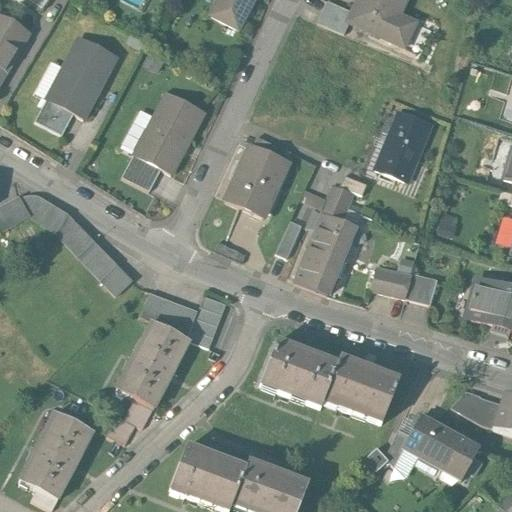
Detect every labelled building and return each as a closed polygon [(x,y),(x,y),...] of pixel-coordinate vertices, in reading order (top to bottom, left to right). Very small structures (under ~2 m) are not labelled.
[(19,0),(39,13),(47,0),(19,0)] [(255,0),(218,0),(209,19),(237,34),(255,0)] [(405,0),(358,0),(351,16),(346,26),(348,26),(402,51),(413,27),(397,20),(405,0)] [(351,16),(326,5),(316,28),(343,39),(348,26),(346,26),(351,16)] [(0,83),(28,37),(0,20),(0,83)] [(76,40),(42,104),(69,118),(83,125),(117,62),(76,40)] [(166,99),(147,134),(145,133),(131,158),(158,172),(169,177),(170,175),(169,174),(181,152),(178,151),(183,142),(187,144),(202,116),(164,96),(163,98),(166,99)] [(69,118),(42,104),(29,125),(57,140),(69,118)] [(397,118),(374,173),(405,186),(406,184),(403,183),(410,164),(414,165),(428,131),(397,118)] [(511,148),(511,149),(503,181),(511,183),(511,148)] [(286,167),(247,150),(223,203),(262,220),(286,167)] [(158,172),(131,158),(120,180),(147,194),(158,172)] [(365,189),(343,180),(338,191),(360,200),(365,189)] [(349,198),(332,191),(326,204),(344,211),(349,198)] [(299,206),(321,215),(326,205),(303,195),(299,206)] [(130,286),(65,218),(34,198),(23,198),(16,203),(26,218),(55,238),(115,301),(130,286)] [(15,201),(0,210),(0,234),(26,218),(16,203),(15,201)] [(344,211),(326,204),(320,218),(339,226),(344,215),(343,215),(344,211)] [(339,226),(320,218),(292,287),(326,300),(353,232),(339,226)] [(300,231),(288,225),(274,258),(286,263),(300,231)] [(410,280),(375,271),(369,293),(404,302),(410,280)] [(436,284),(411,277),(410,280),(404,302),(429,309),(436,284)] [(511,292),(475,282),(464,320),(511,333),(511,292)] [(160,303),(148,298),(139,320),(150,326),(151,326),(160,303)] [(225,308),(202,299),(195,316),(185,344),(208,352),(225,308)] [(171,307),(160,303),(151,326),(162,332),(171,307)] [(171,307),(162,332),(173,337),(182,312),(171,307)] [(192,316),(182,312),(173,337),(185,344),(195,316),(193,314),(192,316)] [(151,326),(150,326),(115,393),(151,412),(187,345),(185,344),(173,337),(162,332),(151,326)] [(298,355),(276,346),(260,388),(319,411),(322,404),(336,369),(307,358),(308,356),(299,353),(298,355)] [(397,385),(368,374),(369,372),(361,369),(360,371),(338,362),(336,369),(322,404),(381,427),(397,385)] [(500,409),(480,401),(480,400),(465,394),(450,409),(480,427),(492,432),(500,409)] [(511,398),(504,396),(500,409),(492,432),(511,438),(511,398)] [(90,436),(53,417),(18,483),(54,503),(90,436)] [(478,453),(420,420),(410,439),(405,449),(403,450),(459,485),(478,453)] [(410,439),(397,433),(384,461),(387,465),(403,450),(405,449),(410,439)] [(206,460),(184,451),(168,492),(217,511),(228,511),(230,509),(244,475),(216,464),(216,462),(207,458),(206,460)] [(280,478),(270,474),(269,476),(247,467),(244,475),(230,509),(238,511),(296,511),(306,490),(279,479),(280,478)] [(497,508),(501,511),(511,511),(511,499),(509,497),(497,508)]
